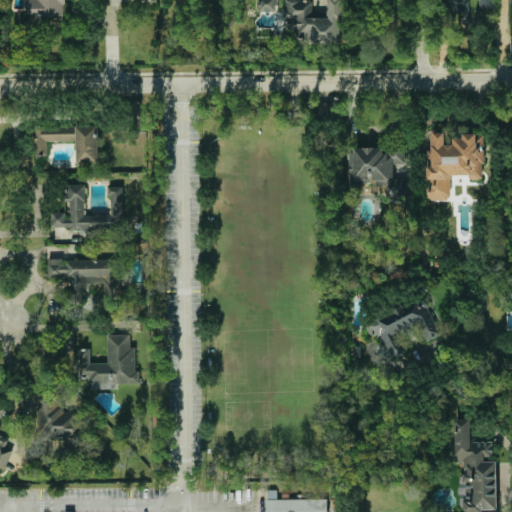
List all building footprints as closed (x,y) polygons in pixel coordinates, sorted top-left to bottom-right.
[(28,0),(28,15),(64,16),(64,0),(28,0)] [(276,11),(276,0),(259,0),(259,11),(276,11)] [(342,44),(343,0),(327,0),(327,18),(312,17),(312,0),(284,0),(284,19),(288,19),(288,28),(301,29),(300,42),(342,44)] [(448,0),(449,12),(469,12),(469,0),(479,0),(479,9),(494,9),(494,0),(448,0)] [(47,141),(76,140),(76,124),(35,126),(36,156),(48,155),(47,141)] [(78,163),(100,162),(99,125),(76,126),(78,163)] [(484,134),(463,133),(463,138),(454,138),(454,144),(447,144),(447,132),(434,132),(434,149),(428,149),(428,159),(430,159),(430,199),(451,200),(451,175),(471,175),(471,178),(483,179),(484,134)] [(406,150),(383,149),(383,148),(351,147),(350,184),(388,185),(387,195),(406,196),(406,179),(394,179),(394,164),(405,164),(406,150)] [(86,215),(86,184),(67,184),(67,202),(70,202),(70,213),(52,213),(52,228),(80,228),(80,231),(124,231),(124,187),(110,187),(110,215),(86,215)] [(122,260),(62,260),(62,259),(48,259),(48,277),(73,277),(73,298),(85,298),(85,283),(105,283),(106,294),(122,294),(122,260)] [(441,334),(427,302),(419,306),(416,301),(365,324),(371,336),(380,332),(392,359),(407,352),(399,333),(419,324),(426,341),(441,334)] [(108,363),(90,363),(90,349),(79,349),(79,378),(90,378),(90,389),(117,388),(117,383),(140,383),(140,371),(136,371),(136,347),(131,347),(130,334),(107,334),(108,363)] [(39,395),(39,439),(81,439),(81,411),(64,411),(64,404),(57,404),(57,395),(39,395)] [(0,468),(5,471),(13,450),(5,447),(7,439),(0,436),(0,421),(7,403),(0,400),(0,468)] [(497,509),(497,461),(485,461),(485,457),(493,457),(493,440),(471,440),(471,419),(455,419),(455,462),(464,462),(464,475),(460,475),(460,511),(483,511),(483,509),(497,509)] [(327,511),(328,499),(268,499),(267,511),(327,511)]
